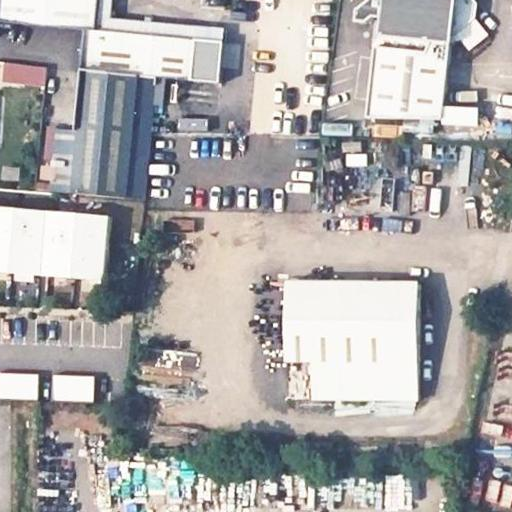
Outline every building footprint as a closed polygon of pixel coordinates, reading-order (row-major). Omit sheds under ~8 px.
[(102,0),(0,0),(0,21),(86,30),(83,71),(88,71),(157,79),(192,82),(196,43),(99,32),(102,0)] [(472,0),(384,0),(381,24),(389,31),(386,49),(374,47),(364,122),(439,123),(450,39),(474,20),(476,5),(472,0)] [(7,85),(49,86),(49,66),(7,65),(7,85)] [(145,201),(151,134),(157,79),(88,71),(82,132),(63,131),(61,173),(77,174),(76,195),(128,199),(145,201)] [(77,174),(61,173),(59,194),(76,195),(77,174)] [(0,255),(15,257),(13,273),(52,276),(54,260),(78,262),(77,278),(108,280),(113,218),(0,208),(0,255)] [(0,271),(13,273),(15,257),(0,255),(0,271)] [(52,276),(77,278),(78,262),(54,260),(52,276)] [(422,292),(292,288),(289,367),(314,367),(313,402),(419,405),(422,292)] [(40,375),(0,373),(0,399),(39,401),(40,375)] [(96,377),(54,375),(53,402),(95,403),(96,377)]
